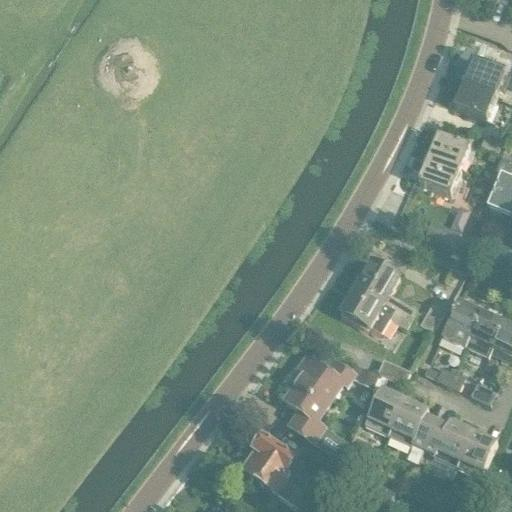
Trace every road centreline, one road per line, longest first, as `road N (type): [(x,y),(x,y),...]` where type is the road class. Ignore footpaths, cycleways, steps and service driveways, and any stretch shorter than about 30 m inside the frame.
road 1 (unclassified): [(445,0),(402,129),(352,222),(138,511)]
road 2 (residential): [(511,394),(497,424),(416,387)]
